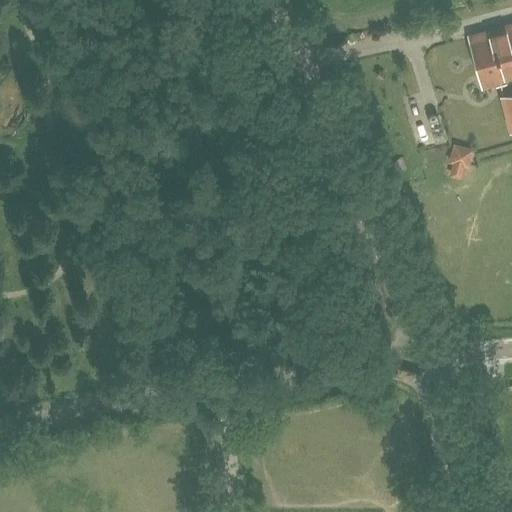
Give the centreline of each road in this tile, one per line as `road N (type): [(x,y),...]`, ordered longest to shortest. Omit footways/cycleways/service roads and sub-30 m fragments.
road 1 (unclassified): [(0,435),(59,414),(428,362)]
road 2 (tertiary): [(428,362),(273,0)]
road 3 (tertiary): [(461,511),(428,362)]
